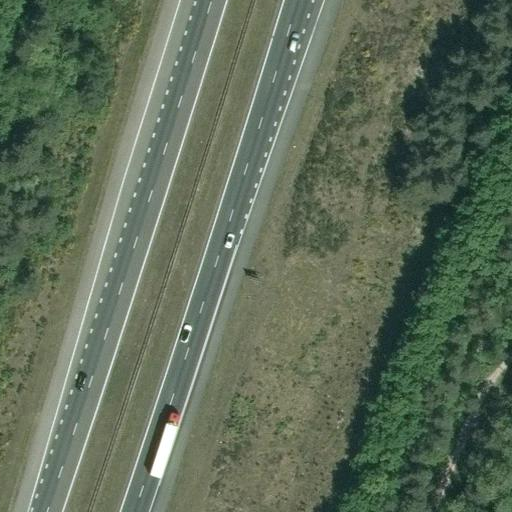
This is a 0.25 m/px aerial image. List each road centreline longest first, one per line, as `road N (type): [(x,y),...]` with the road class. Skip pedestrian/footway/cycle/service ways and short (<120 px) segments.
road 1 (motorway): [(210,0),(45,511)]
road 2 (motorway): [(133,511),(296,0)]
